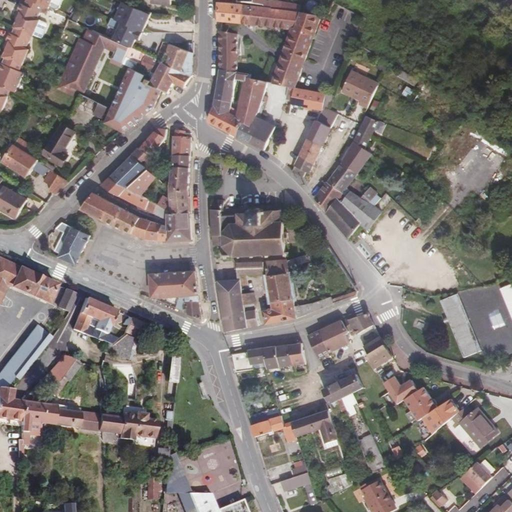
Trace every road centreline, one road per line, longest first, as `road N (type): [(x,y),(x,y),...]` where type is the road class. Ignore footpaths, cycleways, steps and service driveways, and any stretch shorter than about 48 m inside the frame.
road 1 (residential): [(205,133),(281,182),(381,297)]
road 2 (residential): [(183,109),(148,124),(15,251)]
road 3 (residential): [(216,343),(272,511)]
road 4 (residential): [(381,297),(395,332),(416,355),(498,382)]
road 5 (residential): [(203,250),(159,249),(111,234),(87,284)]
road 6 (residential): [(87,284),(216,343)]
